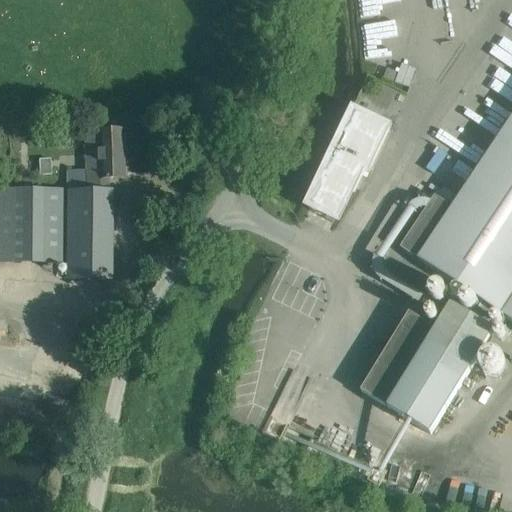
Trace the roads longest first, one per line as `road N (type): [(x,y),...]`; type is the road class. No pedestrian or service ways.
road 1 (unclassified): [(96,511),(158,301),(242,212),(296,88),(307,0)]
road 2 (unknown): [(249,196),(270,223),(315,248),(339,249),(361,236),(501,0)]
